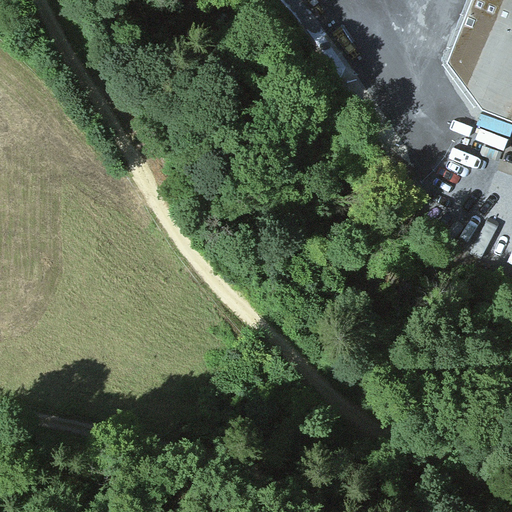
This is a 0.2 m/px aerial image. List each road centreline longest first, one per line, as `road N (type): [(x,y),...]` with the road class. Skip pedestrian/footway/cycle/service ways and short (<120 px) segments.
road 1 (track): [(40,0),(202,268),(365,427),(412,453),(511,480)]
road 2 (track): [(0,411),(215,455),(339,511)]
